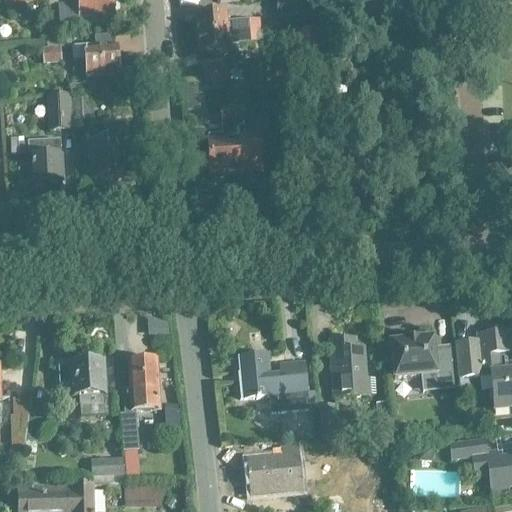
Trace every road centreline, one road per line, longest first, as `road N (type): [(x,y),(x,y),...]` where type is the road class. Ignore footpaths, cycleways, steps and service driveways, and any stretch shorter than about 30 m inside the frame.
road 1 (residential): [(178,265),(511,246)]
road 2 (residential): [(178,265),(154,0)]
road 3 (residential): [(208,511),(178,265)]
road 4 (residential): [(0,274),(178,265)]
